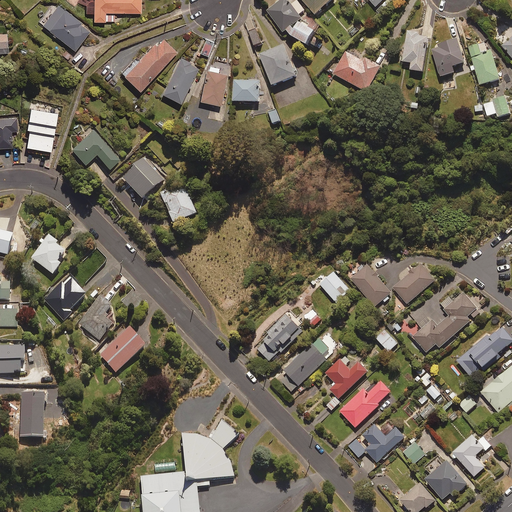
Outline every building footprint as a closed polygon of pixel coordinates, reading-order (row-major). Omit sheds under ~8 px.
[(141,0),(86,0),(86,11),(94,11),(94,20),(114,20),(114,11),(141,11),(141,0)] [(292,5),(288,0),(282,0),(268,11),(285,32),(287,30),(309,44),(318,30),(301,13),(305,10),(299,2),(292,5)] [(332,0),(303,0),(317,14),(332,0)] [(90,29),(58,4),(43,24),(75,49),(90,29)] [(262,43),(257,29),(249,32),(254,46),(262,43)] [(419,33),(407,31),(402,62),(411,63),(410,70),(422,72),(427,38),(418,36),(419,33)] [(177,51),(161,36),(124,74),(140,89),(177,51)] [(511,36),(501,45),(511,58),(511,36)] [(205,37),(198,52),(207,57),(215,42),(205,37)] [(464,63),(457,39),(431,47),(438,71),(464,63)] [(488,54),(485,43),(468,48),(480,85),(500,79),(492,53),(488,54)] [(298,75),(285,44),(261,54),(274,85),(298,75)] [(364,60),(346,51),(334,73),(369,92),(383,66),(366,57),(364,60)] [(199,67),(181,58),(163,93),(181,102),(199,67)] [(219,67),(209,65),(201,99),(221,104),(228,74),(218,72),(219,67)] [(261,80),(235,80),(235,101),(261,101),(261,80)] [(510,114),(505,96),(483,103),(487,117),(497,114),(499,117),(510,114)] [(420,103),(411,102),(410,109),(419,110),(420,103)] [(30,132),(26,149),(51,154),(59,118),(61,118),(62,113),(25,105),(23,112),(30,114),(27,132),(30,132)] [(281,121),(277,109),(269,112),(274,124),(281,121)] [(17,130),(17,118),(0,118),(0,146),(12,146),(11,130),(17,130)] [(120,158),(94,128),(72,147),(85,162),(96,152),(109,167),(120,158)] [(164,178),(143,157),(124,177),(144,198),(164,178)] [(199,212),(184,182),(162,193),(177,223),(199,212)] [(13,235),(0,231),(0,253),(8,255),(13,235)] [(45,241),(42,238),(39,243),(42,245),(32,258),(53,275),(61,264),(58,262),(67,251),(57,244),(59,243),(49,235),(45,241)] [(437,280),(422,264),(394,287),(409,304),(437,280)] [(383,301),(385,303),(391,298),(389,296),(392,294),(369,265),(353,279),(376,307),(383,301)] [(352,291),(335,272),(321,285),(338,303),(352,291)] [(0,299),(11,299),(10,283),(2,283),(2,278),(0,277),(0,299)] [(85,295),(70,279),(63,286),(60,283),(43,300),(63,320),(71,313),(69,310),(85,295)] [(439,327),(429,316),(419,324),(424,329),(414,337),(428,353),(438,344),(441,348),(472,321),(469,317),(478,308),(465,292),(454,302),(450,297),(442,304),(452,315),(439,327)] [(100,297),(86,314),(88,317),(81,326),(99,341),(113,324),(105,317),(113,307),(100,297)] [(0,326),(17,327),(18,311),(0,310),(0,326)] [(322,320),(313,310),(306,317),(314,327),(322,320)] [(306,330),(288,313),(263,338),(267,341),(259,349),(271,361),(281,351),(283,352),(287,348),(285,346),(293,338),(296,340),(306,330)] [(396,335),(402,328),(396,323),(390,330),(396,335)] [(147,345),(129,326),(99,354),(117,373),(147,345)] [(511,343),(511,337),(503,327),(492,338),(489,334),(459,362),(474,378),(511,343)] [(399,343),(388,332),(379,340),(390,352),(399,343)] [(288,373),(300,386),(333,353),(320,338),(285,371),(288,373)] [(25,347),(0,346),(0,373),(21,374),(21,361),(25,361),(25,347)] [(351,361),(346,356),(327,373),(338,384),(332,390),(340,399),(369,372),(360,362),(352,371),(347,365),(351,361)] [(420,364),(415,370),(423,377),(428,371),(420,364)] [(511,401),(511,366),(482,392),(499,412),(511,401)] [(300,386),(288,373),(280,380),(293,393),(300,386)] [(432,376),(429,373),(421,380),(427,387),(433,381),(430,378),(432,376)] [(392,392),(383,382),(370,394),(365,389),(342,412),(357,428),(381,405),(379,404),(392,392)] [(445,398),(433,384),(427,390),(439,403),(445,398)] [(448,386),(444,391),(455,401),(459,396),(448,386)] [(45,394),(22,394),(22,403),(13,403),(13,419),(21,419),(21,431),(45,431),(45,394)] [(478,404),(470,396),(460,405),(467,413),(478,404)] [(342,402),(337,397),(328,406),(332,411),(342,402)] [(71,399),(59,399),(58,418),(71,419),(71,399)] [(388,437),(376,425),(364,435),(373,445),(367,450),(378,463),(406,437),(398,428),(388,437)] [(196,433),(181,435),(185,474),(141,478),(144,511),(197,511),(195,486),(207,485),(207,479),(231,476),(230,461),(223,451),(233,435),(221,427),(211,443),(196,433)] [(475,435),(455,453),(457,455),(455,457),(457,459),(459,458),(476,477),(486,468),(476,457),(486,449),(479,442),(480,441),(475,435)] [(367,451),(357,440),(350,446),(359,457),(367,451)] [(427,454),(416,442),(405,452),(415,464),(427,454)] [(469,484),(449,461),(428,479),(445,499),(452,493),(455,496),(469,484)] [(403,501),(411,511),(420,511),(426,507),(427,508),(437,501),(423,484),(403,501)]
